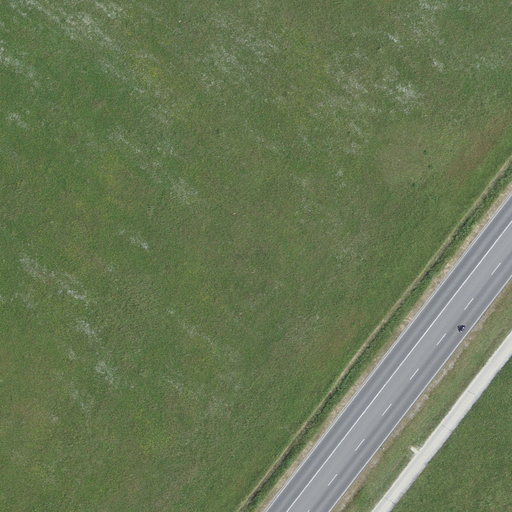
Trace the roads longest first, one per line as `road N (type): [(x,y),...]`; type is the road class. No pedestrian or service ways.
road 1 (primary): [(511,234),(297,511)]
road 2 (track): [(381,511),(511,343)]
